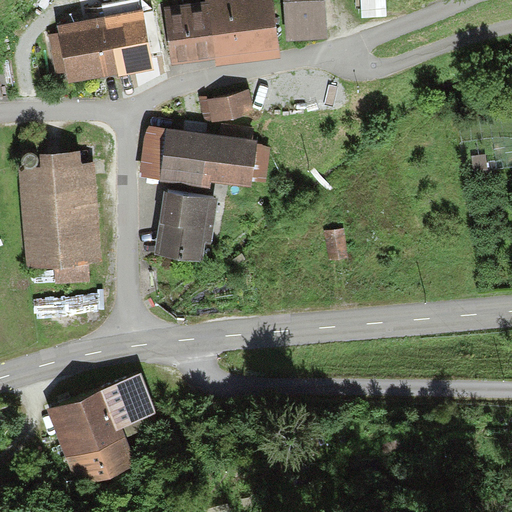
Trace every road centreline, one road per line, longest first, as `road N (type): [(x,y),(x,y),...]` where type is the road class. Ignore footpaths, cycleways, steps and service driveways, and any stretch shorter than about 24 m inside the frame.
road 1 (tertiary): [(133,346),(511,311)]
road 2 (track): [(511,392),(233,392),(201,383),(187,340)]
road 3 (residential): [(133,346),(127,148),(118,107)]
road 4 (residential): [(118,107),(172,83),(339,52)]
road 5 (residential): [(339,52),(356,70),(378,71),(470,34),(511,28)]
road 6 (tertiary): [(0,379),(133,346)]
road 7 (residential): [(339,52),(459,0)]
